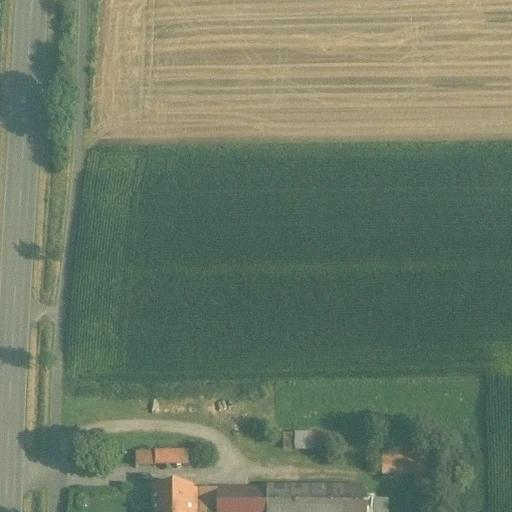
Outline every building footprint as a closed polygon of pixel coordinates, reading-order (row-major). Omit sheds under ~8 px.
[(301,433),(301,450),(330,449),(329,432),(301,433)] [(189,454),(153,454),(153,456),(153,468),(153,469),(189,469),(189,454)] [(435,456),(383,455),(382,475),(413,474),(414,505),(436,505),(435,456)] [(153,456),(135,456),(135,468),(153,468),(153,456)] [(191,491),(153,491),(152,511),(190,511),(191,493),(191,491)] [(363,511),(363,491),(216,491),(195,491),(195,493),(191,493),(190,511),(363,511)]
